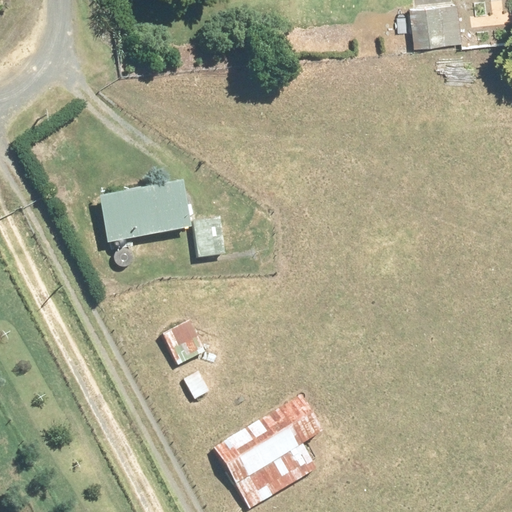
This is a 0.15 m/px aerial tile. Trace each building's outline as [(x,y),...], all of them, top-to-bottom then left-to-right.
[(402,0),(370,0),(371,2),(383,2),(383,14),(403,13),(402,0)] [(455,44),(454,2),(417,3),(419,46),(455,44)] [(175,192),(95,205),(99,246),(182,233),(175,192)] [(211,252),(207,218),(185,221),(189,254),(211,252)] [(183,319),(152,333),(165,362),(196,348),(183,319)] [(191,371),(173,381),(183,400),(201,390),(191,371)] [(278,408),(203,449),(235,507),(310,465),(278,408)]
